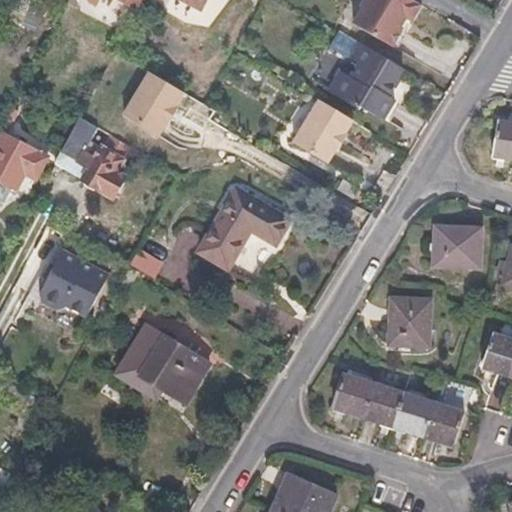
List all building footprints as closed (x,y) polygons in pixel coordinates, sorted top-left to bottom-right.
[(144,0),(87,0),(89,5),(96,9),(101,0),(116,0),(139,12),(144,0)] [(177,0),(199,12),(205,0),(177,0)] [(411,22),(420,6),(410,0),(364,0),(359,9),(361,10),(352,26),(392,48),(401,32),(396,29),(403,18),(411,22)] [(347,59),(356,43),(337,31),(327,47),(347,59)] [(398,68),(356,43),(347,59),(347,60),(355,64),(348,78),(338,72),(326,92),(378,123),(390,100),(385,98),(395,79),(393,78),(398,68)] [(184,94),(148,71),(119,117),(155,140),(184,94)] [(21,96),(10,116),(17,120),(27,100),(21,96)] [(349,121),(315,100),(289,143),(323,164),(331,150),(333,152),(342,137),(340,136),(349,121)] [(77,127),(57,163),(80,176),(79,179),(110,198),(123,177),(113,172),(119,162),(118,161),(126,147),(116,141),(108,154),(89,143),(97,130),(80,120),(77,127)] [(493,157),(511,160),(511,123),(511,124),(498,121),(493,157)] [(24,171),(36,178),(47,156),(3,133),(0,138),(0,177),(12,184),(16,186),(24,171)] [(331,183),(347,193),(352,183),(335,174),(331,183)] [(12,184),(0,177),(0,197),(4,200),(12,184)] [(249,231),(274,246),(287,223),(237,193),(200,254),(227,270),(249,231)] [(436,227),(433,267),(479,269),(481,230),(436,227)] [(110,274),(64,248),(40,292),(42,299),(59,308),(65,304),(87,316),(110,274)] [(511,249),(503,286),(511,287),(511,249)] [(388,346),(428,348),(430,303),(391,300),(388,346)] [(116,374),(156,398),(162,388),(185,403),(209,364),(147,324),(116,374)] [(482,367),(511,376),(511,374),(511,341),(493,335),(482,367)] [(333,409),(362,418),(373,384),(343,375),(333,409)] [(35,393),(13,382),(4,401),(21,411),(25,400),(30,402),(35,393)] [(362,418),(393,427),(404,394),(373,384),(362,418)] [(393,427),(423,437),(434,403),(404,394),(393,427)] [(434,403),(423,437),(454,446),(464,413),(434,403)] [(269,511),(270,511),(329,511),(336,497),(291,478),(281,499),(275,497),(269,511)]
